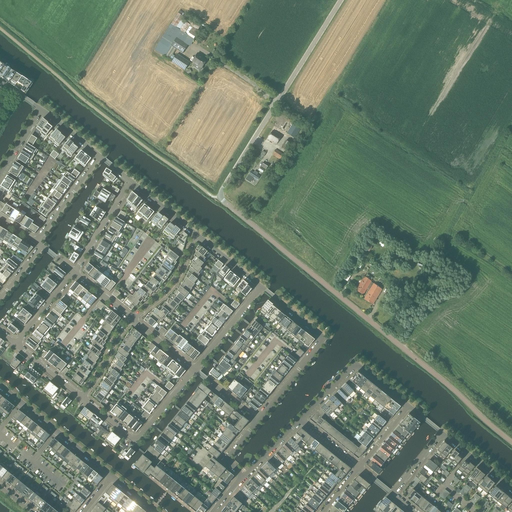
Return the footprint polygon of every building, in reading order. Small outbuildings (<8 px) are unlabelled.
[(198,35),(200,32),(202,34),(204,29),(201,27),(198,31),(199,32),(198,32),(197,32),(201,25),(188,17),(185,21),(184,20),(186,17),(183,15),(183,16),(178,13),(171,24),(173,25),(176,28),(179,29),(180,30),(187,35),(194,39),(195,38),(196,39),(196,38),(198,39),(200,36),(198,35)] [(171,24),(154,50),(161,55),(169,60),(176,50),(170,46),(175,40),(176,37),(188,45),(190,46),(194,40),(194,39),(187,35),(180,30),(179,29),(176,28),(173,25),(171,24)] [(188,45),(176,37),(175,40),(170,46),(176,50),(182,54),(188,45)] [(206,60),(200,56),(201,55),(197,53),(192,62),(202,67),(206,60)] [(171,62),(185,71),(190,62),(177,54),(171,62)] [(0,77),(3,79),(9,69),(3,65),(0,68),(0,71),(3,73),(0,76),(0,77)] [(14,72),(9,69),(3,79),(8,83),(15,73),(14,72)] [(20,76),(15,73),(8,83),(10,84),(12,81),(15,83),(12,86),(14,86),(20,77),(20,76)] [(20,91),(27,81),(20,77),(14,86),(19,90),(20,91)] [(30,83),(27,81),(20,91),(25,94),(28,89),(27,88),(28,87),(29,88),(32,84),(30,83)] [(41,132),(48,124),(49,123),(43,118),(36,129),(41,132)] [(45,137),(53,128),(48,124),(41,132),(40,133),(45,137)] [(292,125),(286,133),(294,139),(300,130),(292,125)] [(54,143),(61,134),(61,133),(57,129),(49,139),(54,143)] [(268,139),(276,144),(281,136),(273,131),(268,139)] [(59,146),(65,138),(61,134),(54,143),(59,146)] [(66,153),(73,144),(74,145),(74,144),(69,140),(62,149),(66,153)] [(281,147),(286,151),(287,151),(289,152),(292,146),(290,145),(291,144),(286,140),(281,147)] [(28,144),(24,149),(35,155),(38,150),(32,147),(28,144)] [(66,154),(71,158),(78,148),(74,145),(73,144),(66,153),(66,154)] [(24,149),(21,154),(30,160),(31,161),(35,155),(24,149)] [(276,149),(272,155),(280,160),(283,154),(276,149)] [(86,155),(81,151),(74,160),(79,164),(79,163),(86,155)] [(27,165),(30,160),(21,154),(18,159),(27,165)] [(79,163),(84,167),(91,159),(86,155),(79,163)] [(22,173),(25,168),(16,162),(13,167),(22,173)] [(264,162),(261,167),(266,170),(269,165),(264,162)] [(13,167),(9,173),(19,178),(22,173),(13,167)] [(118,179),(111,174),(112,172),(108,169),(107,169),(103,175),(105,177),(107,179),(107,178),(114,183),(118,179)] [(251,171),(246,179),(250,182),(252,177),(257,180),(259,176),(256,174),(257,173),(255,172),(254,173),(251,171)] [(76,178),(71,175),(67,172),(63,176),(72,183),(76,178)] [(17,182),(7,176),(4,181),(13,187),(17,182)] [(63,176),(60,180),(60,181),(69,187),(72,183),(63,176)] [(66,191),(69,187),(60,181),(60,180),(59,180),(56,184),(66,191)] [(13,187),(4,181),(1,186),(6,189),(10,192),(13,187)] [(62,196),(66,191),(56,184),(53,189),(55,190),(62,196)] [(116,196),(103,189),(100,194),(113,201),(116,196)] [(55,190),(52,194),(59,200),(62,196),(55,190)] [(113,201),(100,194),(96,191),(93,196),(105,203),(108,199),(113,201)] [(132,192),(127,202),(131,205),(130,206),(131,206),(138,197),(133,192),(132,192)] [(56,204),(59,200),(52,194),(51,193),(47,198),(56,204)] [(131,206),(135,210),(143,201),(138,197),(131,206)] [(53,209),(56,204),(47,198),(44,202),(53,209)] [(44,202),(43,201),(40,206),(42,207),(50,213),(53,209),(44,202)] [(12,206),(11,206),(7,203),(5,207),(1,212),(6,215),(12,206)] [(12,205),(11,206),(12,206),(6,215),(10,218),(16,210),(17,208),(12,205)] [(142,218),(150,208),(148,207),(148,208),(148,207),(145,205),(136,215),(141,219),(142,218)] [(93,211),(103,217),(106,213),(96,206),(93,211)] [(39,212),(46,218),(50,213),(42,207),(39,212)] [(150,208),(142,218),(147,222),(154,212),(151,210),(151,209),(150,208)] [(16,210),(10,218),(15,221),(20,213),(16,210)] [(100,222),(103,217),(93,211),(90,216),(100,222)] [(20,213),(15,221),(19,224),(25,216),(20,213)] [(156,226),(164,216),(163,216),(163,217),(158,213),(151,222),(156,225),(156,226)] [(88,220),(86,218),(81,215),(78,220),(88,226),(91,221),(88,220)] [(25,216),(19,224),(24,227),(29,219),(25,216)] [(168,220),(164,216),(156,226),(161,229),(164,226),(167,222),(168,220)] [(122,227),(125,223),(117,218),(114,222),(122,227)] [(29,219),(24,227),(29,230),(34,221),(29,219)] [(34,221),(29,230),(35,234),(41,226),(34,221)] [(122,227),(114,222),(114,223),(114,222),(111,227),(120,233),(123,228),(122,227)] [(168,236),(169,234),(176,226),(175,227),(171,223),(170,223),(169,225),(167,228),(163,232),(168,236)] [(176,226),(169,234),(168,236),(173,239),(181,230),(180,230),(181,230),(176,226)] [(71,232),(81,238),(84,233),(74,227),(71,232)] [(120,233),(111,227),(108,232),(117,237),(120,233)] [(4,229),(0,235),(0,238),(3,240),(9,232),(4,229)] [(8,243),(13,235),(9,232),(3,240),(8,243)] [(78,242),(81,238),(71,232),(68,236),(78,242)] [(105,236),(115,242),(117,237),(108,232),(105,236)] [(180,237),(179,236),(176,240),(177,240),(181,244),(177,248),(183,252),(188,236),(184,232),(180,237)] [(125,271),(146,236),(142,234),(120,268),(125,271)] [(8,243),(7,244),(12,247),(18,238),(13,235),(8,243)] [(115,242),(105,236),(102,241),(111,246),(112,247),(115,242)] [(18,238),(12,247),(17,250),(18,248),(22,241),(18,238)] [(18,248),(28,254),(33,248),(22,241),(18,248)] [(102,241),(100,245),(108,250),(110,252),(111,252),(113,247),(112,247),(111,246),(102,241)] [(108,250),(100,245),(97,250),(105,255),(107,256),(110,252),(108,250)] [(205,257),(209,253),(200,245),(199,246),(196,249),(196,250),(197,251),(205,258),(205,257)] [(370,255),(374,250),(367,246),(364,252),(370,255)] [(105,255),(97,250),(94,255),(99,258),(102,260),(105,255)] [(177,256),(172,252),(170,250),(166,255),(168,256),(168,255),(176,262),(179,259),(178,258),(179,257),(177,256)] [(74,264),(80,254),(75,251),(73,254),(71,253),(68,259),(74,264)] [(197,251),(195,255),(194,256),(195,257),(202,262),(206,258),(205,257),(205,258),(197,251)] [(147,254),(138,263),(142,267),(151,257),(147,254)] [(23,261),(13,255),(11,258),(20,265),(23,261)] [(168,255),(168,256),(164,260),(165,260),(174,267),(176,264),(177,263),(176,262),(168,255)] [(193,262),(201,269),(201,268),(205,264),(202,262),(195,257),(193,260),(192,261),(193,262)] [(18,266),(9,258),(5,263),(7,264),(15,270),(18,266)] [(162,265),(163,265),(171,272),(172,272),(174,269),(175,267),(174,267),(165,260),(162,265)] [(191,265),(191,266),(190,267),(191,268),(191,267),(198,273),(199,273),(202,269),(201,268),(201,269),(193,262),(191,265)] [(88,275),(94,268),(89,263),(84,272),(88,275)] [(7,264),(4,268),(11,274),(15,270),(7,264)] [(160,270),(169,277),(171,273),(172,272),(171,272),(163,265),(162,265),(159,269),(160,270)] [(224,277),(230,270),(225,266),(219,273),(224,277)] [(4,268),(3,267),(0,270),(0,272),(8,278),(11,274),(4,268)] [(63,279),(66,274),(58,267),(54,271),(63,279)] [(188,272),(189,273),(196,279),(197,278),(200,274),(199,273),(198,273),(191,267),(191,268),(189,271),(188,272)] [(94,268),(88,275),(92,279),(98,271),(94,268)] [(98,271),(92,279),(96,282),(102,274),(103,275),(103,274),(99,270),(98,271)] [(157,274),(165,281),(168,278),(169,277),(160,270),(157,274)] [(234,274),(231,272),(230,272),(224,280),(229,284),(236,275),(234,274)] [(162,285),(163,284),(165,281),(157,274),(156,273),(153,278),(162,285)] [(195,284),(195,285),(199,280),(197,278),(196,279),(189,273),(186,276),(187,276),(186,277),(186,278),(186,277),(195,284)] [(107,278),(103,275),(102,274),(96,282),(101,285),(107,278)] [(236,276),(236,275),(229,284),(233,288),(240,279),(236,276)] [(48,277),(44,282),(54,290),(57,285),(48,277)] [(107,278),(101,285),(105,289),(112,280),(107,277),(107,278)] [(153,278),(152,277),(149,282),(158,289),(159,288),(162,285),(153,278)] [(192,288),(195,284),(186,277),(186,278),(184,281),(183,282),(184,282),(192,288)] [(355,290),(363,295),(371,282),(364,277),(355,290)] [(116,284),(112,280),(105,289),(109,292),(116,284)] [(240,294),(248,285),(248,284),(243,281),(236,290),(240,294)] [(50,294),(54,290),(44,282),(40,286),(50,294)] [(80,285),(76,282),(70,289),(74,293),(80,285)] [(155,292),(158,289),(149,282),(146,286),(153,292),(153,293),(154,293),(155,292)] [(189,294),(193,289),(192,288),(184,282),(183,282),(181,285),(180,287),(180,286),(189,293),(189,294)] [(146,286),(144,284),(141,289),(140,289),(149,296),(150,297),(151,295),(151,296),(153,293),(153,292),(146,286)] [(373,284),(364,299),(373,305),(382,289),(373,284)] [(84,289),(84,288),(80,285),(74,293),(72,294),(77,298),(78,296),(84,289)] [(240,294),(241,294),(241,293),(246,297),(252,289),(247,285),(248,285),(240,294)] [(178,290),(177,291),(186,298),(189,294),(189,293),(180,286),(180,287),(178,290)] [(82,300),(88,292),(84,289),(78,296),(82,300)] [(144,299),(145,300),(146,299),(149,296),(140,289),(141,289),(140,289),(137,293),(145,299),(144,299)] [(182,302),(186,298),(177,291),(177,292),(176,292),(174,295),(182,301),(182,302)] [(93,295),(92,295),(93,295),(89,292),(88,292),(82,300),(87,303),(93,295)] [(137,293),(136,292),(133,296),(140,302),(141,303),(142,302),(144,299),(145,299),(137,293)] [(41,305),(45,301),(36,293),(32,298),(41,305)] [(130,294),(126,298),(135,305),(135,306),(136,306),(137,305),(137,306),(140,302),(133,296),(130,294)] [(91,306),(97,299),(93,295),(93,296),(93,295),(87,303),(91,306)] [(170,299),(178,306),(179,305),(182,302),(182,301),(174,295),(173,296),(173,295),(170,299)] [(32,298),(29,302),(38,309),(41,305),(32,298)] [(135,305),(126,298),(122,303),(131,310),(132,310),(135,307),(135,306),(135,305)] [(174,310),(175,310),(179,306),(179,305),(178,306),(170,299),(170,298),(169,300),(169,299),(166,302),(166,303),(175,309),(174,310)] [(64,311),(68,307),(66,305),(60,301),(57,305),(64,311)] [(268,301),(261,310),(265,314),(272,304),(268,301)] [(162,306),(169,312),(171,314),(174,310),(175,309),(166,303),(166,302),(165,303),(164,303),(162,306)] [(222,310),(229,316),(230,315),(231,315),(233,312),(224,304),(220,308),(222,310)] [(265,314),(269,317),(276,309),(272,306),(273,305),(273,304),(272,304),(265,314)] [(57,305),(53,309),(54,309),(53,309),(61,315),(63,313),(64,311),(57,305)] [(162,306),(161,305),(160,306),(158,309),(157,310),(166,316),(166,317),(166,316),(169,312),(162,306)] [(29,320),(33,316),(24,309),(20,313),(29,320)] [(53,309),(53,310),(53,309),(50,313),(50,314),(58,320),(62,316),(61,315),(53,309)] [(158,309),(157,309),(156,310),(153,313),(161,320),(162,321),(166,316),(157,310),(158,309)] [(276,309),(269,317),(274,321),(280,312),(279,311),(276,309)] [(227,319),(229,316),(222,310),(219,314),(226,320),(227,319)] [(113,312),(109,317),(117,323),(118,322),(118,323),(121,319),(121,318),(113,312)] [(156,322),(158,324),(161,320),(153,313),(152,312),(152,313),(151,313),(149,316),(156,322)] [(275,320),(279,323),(285,316),(280,312),(274,321),(275,320)] [(25,325),(29,320),(20,313),(17,317),(25,325)] [(50,314),(47,318),(55,325),(58,320),(50,314)] [(219,314),(215,318),(223,324),(224,323),(226,320),(219,314)] [(144,320),(152,327),(156,322),(149,316),(148,315),(147,317),(147,316),(144,320)] [(285,316),(279,323),(278,324),(282,327),(289,319),(288,318),(285,316)] [(117,323),(109,317),(105,321),(113,328),(114,328),(117,324),(116,324),(117,323)] [(51,328),(52,329),(55,325),(47,318),(46,318),(43,322),(51,328)] [(215,318),(214,318),(211,322),(210,321),(219,329),(220,328),(221,327),(223,324),(215,318)] [(282,327),(286,331),(293,322),(290,320),(289,319),(282,327)] [(111,333),(111,332),(113,329),(114,328),(113,328),(105,321),(101,325),(103,326),(111,333)] [(219,329),(210,321),(206,325),(216,333),(217,332),(217,331),(219,329)] [(257,323),(255,321),(251,326),(259,333),(263,328),(258,323),(257,323)] [(43,322),(41,325),(40,326),(47,332),(51,328),(43,322)] [(293,322),(286,331),(291,334),(297,326),(296,325),(293,322)] [(16,336),(20,331),(11,324),(7,329),(16,336)] [(215,334),(216,333),(206,325),(207,326),(204,330),(212,337),(215,334)] [(40,326),(39,327),(36,330),(37,330),(36,330),(44,336),(47,332),(40,326)] [(111,332),(111,333),(103,326),(99,331),(100,331),(108,337),(108,336),(109,336),(110,334),(111,333),(111,332)] [(259,333),(251,326),(247,331),(255,338),(259,333)] [(291,334),(295,338),(302,329),(300,328),(297,326),(291,334)] [(138,340),(141,335),(142,335),(133,328),(133,329),(130,332),(130,333),(138,340)] [(175,332),(171,329),(164,337),(165,337),(169,340),(175,332)] [(302,329),(295,338),(299,341),(300,340),(306,333),(304,331),(302,329)] [(41,341),(42,341),(45,337),(44,336),(36,330),(36,331),(36,330),(33,334),(33,335),(41,341)] [(212,337),(204,330),(201,334),(209,341),(210,341),(210,340),(212,337)] [(100,331),(97,335),(98,337),(98,336),(105,342),(106,341),(108,339),(108,337),(100,331)] [(255,338),(247,331),(243,336),(252,343),(251,342),(255,338)] [(169,340),(173,344),(179,336),(175,333),(176,332),(175,332),(169,340)] [(134,345),(134,344),(138,340),(130,333),(129,334),(129,333),(126,337),(127,337),(126,338),(134,345)] [(304,344),(310,336),(306,333),(300,340),(299,341),(298,342),(302,346),(304,343),(304,344)] [(209,341),(201,334),(197,339),(198,339),(200,341),(202,342),(204,344),(205,345),(206,345),(207,344),(209,341)] [(38,345),(41,341),(33,335),(30,339),(38,346),(38,345)] [(173,344),(177,347),(184,339),(180,335),(179,336),(173,344)] [(105,342),(98,336),(98,337),(95,341),(103,347),(105,344),(106,343),(105,342)] [(252,343),(243,336),(239,340),(248,348),(252,343)] [(310,336),(304,344),(309,347),(315,340),(314,340),(311,337),(310,336)] [(131,349),(134,345),(134,344),(134,345),(126,338),(123,341),(123,342),(131,349)] [(35,351),(39,346),(38,345),(38,346),(30,339),(29,339),(26,343),(35,351)] [(181,351),(188,342),(184,339),(177,347),(181,351)] [(248,348),(239,340),(235,345),(243,352),(247,347),(248,348)] [(101,352),(103,349),(104,348),(103,347),(95,341),(91,345),(92,346),(101,352)] [(121,348),(129,354),(133,350),(131,349),(123,342),(123,343),(121,346),(120,347),(121,348)] [(181,351),(185,354),(191,347),(188,343),(188,342),(181,351)] [(243,352),(235,345),(231,350),(238,356),(242,352),(243,352)] [(101,352),(92,346),(89,350),(90,351),(98,357),(99,357),(101,354),(102,353),(101,352)] [(156,347),(152,351),(150,354),(154,358),(160,350),(156,347)] [(185,354),(190,357),(196,350),(191,347),(185,354)] [(121,348),(120,349),(118,351),(117,352),(118,353),(126,359),(129,354),(121,348)] [(154,358),(158,361),(164,354),(164,353),(161,350),(160,350),(154,358)] [(194,361),(200,353),(196,350),(190,357),(194,361)] [(238,356),(231,350),(227,355),(235,361),(238,356)] [(48,353),(44,358),(48,362),(54,354),(50,351),(48,353)] [(98,357),(90,351),(86,355),(88,356),(96,362),(96,361),(96,362),(99,359),(98,359),(99,358),(99,357),(98,357)] [(18,353),(16,356),(11,366),(15,370),(25,358),(18,353)] [(118,353),(116,356),(115,357),(116,358),(124,365),(124,364),(128,360),(126,359),(118,353)] [(48,362),(52,365),(59,358),(54,354),(48,362)] [(162,365),(163,365),(163,364),(169,357),(168,356),(165,354),(164,354),(158,361),(157,362),(162,365)] [(235,361),(227,355),(223,360),(232,367),(232,368),(236,363),(235,361)] [(289,355),(286,359),(293,365),(297,361),(289,355)] [(96,362),(88,356),(85,361),(86,361),(93,367),(94,366),(96,364),(97,363),(96,362)] [(169,357),(163,364),(163,365),(167,368),(173,360),(169,357)] [(63,361),(59,358),(52,365),(57,368),(63,361)] [(114,363),(122,370),(122,369),(126,365),(124,364),(124,365),(116,358),(116,359),(115,359),(114,361),(113,363),(114,363)] [(282,362),(290,369),(293,365),(286,359),(285,358),(282,362)] [(63,361),(57,368),(61,372),(68,363),(64,359),(63,361)] [(166,369),(170,372),(177,364),(176,363),(173,360),(167,368),(166,369)] [(219,365),(228,372),(232,367),(223,360),(219,365)] [(93,367),(86,361),(85,361),(82,365),(91,372),(93,369),(94,367),(93,367)] [(279,367),(287,373),(288,372),(287,372),(290,369),(282,362),(278,366),(279,367)] [(119,374),(122,370),(114,363),(111,366),(111,368),(119,374)] [(174,377),(175,375),(181,367),(178,365),(178,364),(177,364),(170,372),(169,373),(174,377)] [(88,376),(90,373),(91,372),(82,365),(78,369),(79,369),(88,377),(88,376)] [(228,372),(219,365),(215,370),(223,376),(226,371),(227,372),(228,372)] [(181,367),(175,375),(180,378),(186,371),(181,367)] [(287,373),(279,367),(276,371),(283,377),(286,374),(286,375),(287,373)] [(36,372),(32,368),(24,377),(29,381),(36,372)] [(111,368),(109,371),(108,372),(109,373),(116,379),(117,379),(119,376),(120,375),(119,374),(111,368)] [(223,376),(215,370),(213,368),(211,372),(209,373),(217,379),(221,375),(223,376)] [(88,377),(79,369),(75,374),(76,375),(76,374),(84,381),(85,381),(85,380),(87,378),(88,377),(88,376),(88,377)] [(271,374),(280,382),(283,377),(276,371),(274,370),(271,374)] [(29,381),(33,384),(40,375),(36,372),(29,381)] [(352,390),(356,385),(363,377),(357,372),(346,384),(352,390)] [(109,373),(106,376),(105,377),(106,378),(114,384),(115,385),(118,380),(117,379),(116,379),(109,373)] [(73,379),(81,386),(81,385),(81,386),(84,382),(85,381),(84,381),(76,374),(76,375),(73,379)] [(276,386),(280,382),(271,374),(270,374),(267,378),(268,379),(276,386)] [(356,385),(361,389),(368,380),(363,377),(356,385)] [(106,378),(105,379),(105,378),(103,381),(103,382),(111,388),(114,384),(106,378)] [(265,384),(273,390),(276,386),(268,379),(265,383),(265,384)] [(56,384),(52,380),(42,392),(47,395),(55,386),(56,384)] [(234,380),(232,383),(228,388),(232,392),(239,383),(234,380)] [(361,389),(365,393),(372,384),(368,380),(361,389)] [(103,382),(102,383),(100,385),(100,386),(108,393),(109,394),(112,389),(111,388),(103,382)] [(203,393),(208,396),(211,391),(201,383),(198,388),(203,392),(203,393)] [(236,395),(243,387),(239,383),(232,392),(236,395)] [(273,390),(265,384),(262,388),(270,394),(273,390)] [(354,391),(352,390),(346,384),(341,388),(349,396),(354,391)] [(377,388),(372,384),(365,393),(370,397),(377,388)] [(154,390),(155,391),(163,397),(164,397),(166,395),(166,394),(167,393),(158,385),(157,386),(154,390)] [(55,386),(47,395),(53,400),(58,394),(56,392),(59,389),(55,386)] [(100,386),(100,387),(97,390),(97,391),(105,398),(105,397),(108,393),(100,386)] [(247,390),(243,387),(236,395),(240,398),(247,390)] [(203,393),(203,392),(198,388),(194,392),(196,393),(200,397),(204,400),(208,396),(203,393)] [(262,388),(259,392),(266,398),(270,394),(262,388)] [(345,400),(349,396),(341,388),(337,392),(345,400)] [(370,397),(375,400),(382,392),(377,388),(370,397)] [(93,396),(101,402),(103,400),(105,398),(97,391),(96,392),(93,395),(93,396)] [(155,391),(152,395),(160,402),(160,401),(161,401),(161,400),(163,398),(163,397),(155,391)] [(255,396),(263,403),(266,398),(259,392),(258,392),(254,396),(255,396)] [(379,404),(386,396),(382,392),(375,400),(379,404)] [(192,398),(196,401),(201,404),(204,400),(200,397),(196,393),(192,398)] [(160,402),(152,395),(148,399),(157,406),(157,405),(158,404),(160,402)] [(214,404),(219,398),(216,395),(211,401),(214,404)] [(263,403),(255,396),(252,401),(259,407),(263,403)] [(333,396),(329,400),(337,408),(341,404),(333,396)] [(379,404),(384,408),(391,399),(386,396),(379,404)] [(64,410),(65,410),(72,401),(67,397),(60,406),(61,407),(60,407),(64,410)] [(145,403),(153,410),(154,409),(157,406),(148,399),(147,398),(144,402),(145,403)] [(196,401),(192,398),(188,402),(193,406),(197,409),(201,404),(196,401)] [(218,407),(223,401),(219,398),(214,404),(218,407)] [(384,408),(389,412),(396,403),(391,399),(384,408)] [(0,407),(0,409),(3,412),(11,403),(10,403),(9,402),(6,400),(0,407)] [(252,401),(251,400),(247,404),(256,411),(259,407),(252,401)] [(329,400),(325,405),(333,412),(337,408),(329,400)] [(222,410),(227,404),(223,401),(218,407),(222,410)] [(185,407),(189,410),(193,413),(197,409),(193,406),(188,402),(185,407)] [(11,403),(3,412),(8,416),(14,408),(15,407),(14,406),(13,405),(11,403)] [(122,406),(118,403),(111,412),(114,415),(115,416),(122,406)] [(153,410),(145,403),(142,407),(141,407),(142,408),(145,411),(150,415),(151,415),(150,414),(152,411),(153,411),(153,410)] [(400,407),(396,403),(389,412),(393,416),(400,407)] [(225,413),(230,407),(227,404),(222,410),(225,413)] [(328,417),(333,412),(325,405),(321,409),(325,413),(328,417)] [(119,419),(125,411),(125,412),(127,410),(122,406),(115,416),(116,417),(116,416),(119,419)] [(91,419),(94,415),(94,414),(85,407),(77,416),(82,420),(84,417),(89,421),(91,419)] [(189,410),(185,407),(181,411),(185,415),(190,418),(193,413),(189,410)] [(225,413),(229,416),(234,410),(230,407),(225,413)] [(310,420),(316,425),(321,418),(325,413),(321,409),(316,413),(310,420)] [(23,413),(22,413),(21,412),(19,410),(18,411),(12,419),(15,422),(23,413)] [(123,422),(129,415),(125,412),(125,411),(119,419),(122,421),(123,422)] [(182,419),(186,422),(190,418),(185,415),(181,411),(177,416),(182,419)] [(237,412),(234,416),(239,421),(240,421),(243,417),(237,412)] [(23,413),(15,422),(16,422),(17,420),(21,423),(26,416),(25,415),(23,413)] [(91,419),(92,420),(90,421),(95,425),(96,423),(100,426),(103,422),(94,414),(94,415),(91,419)] [(130,414),(129,415),(123,422),(124,423),(125,423),(124,423),(125,424),(125,423),(125,424),(126,424),(126,425),(126,424),(127,425),(126,425),(127,425),(127,426),(134,417),(130,414)] [(399,426),(410,435),(420,423),(414,418),(414,419),(408,414),(399,426)] [(28,418),(26,416),(21,423),(24,426),(30,419),(28,418)] [(131,429),(132,429),(138,422),(139,420),(135,416),(134,417),(127,426),(128,426),(131,429)] [(178,424),(182,427),(186,422),(182,419),(177,416),(174,420),(178,424)] [(378,416),(375,420),(383,426),(386,422),(378,416)] [(234,427),(234,428),(239,432),(240,433),(248,422),(243,417),(240,421),(239,421),(234,427)] [(325,421),(321,418),(316,425),(320,428),(325,421)] [(30,419),(24,426),(28,429),(26,431),(27,431),(34,422),(32,421),(30,419)] [(174,428),(179,432),(182,427),(178,424),(174,420),(170,425),(174,428)] [(371,424),(379,430),(383,426),(375,420),(371,424)] [(330,425),(325,421),(320,428),(324,431),(330,425)] [(36,424),(34,422),(27,431),(31,434),(38,425),(36,424)] [(136,433),(142,425),(138,422),(132,429),(136,432),(136,433)] [(230,424),(227,429),(235,436),(239,432),(234,428),(234,427),(230,424)] [(371,424),(368,428),(376,435),(379,430),(371,424)] [(40,427),(38,425),(31,434),(32,433),(36,436),(35,438),(42,429),(40,427)] [(167,429),(171,433),(175,436),(179,432),(174,428),(170,425),(167,429)] [(330,425),(324,431),(328,435),(334,428),(330,425)] [(410,435),(399,426),(394,431),(406,441),(410,435)] [(338,432),(334,428),(328,435),(333,438),(338,432)] [(368,428),(365,433),(373,439),(376,435),(368,428)] [(42,429),(35,438),(36,438),(39,441),(46,432),(44,430),(42,429)] [(171,433),(167,429),(163,434),(167,437),(171,441),(175,436),(171,433)] [(227,429),(223,434),(231,440),(235,436),(227,429)] [(297,445),(300,442),(302,440),(307,434),(301,429),(296,434),(291,439),(297,445)] [(406,441),(394,431),(391,436),(402,445),(406,441)] [(48,434),(46,432),(39,441),(40,439),(45,442),(49,436),(50,435),(48,434)] [(116,435),(112,432),(104,442),(109,445),(117,436),(116,435)] [(338,432),(333,438),(337,441),(342,435),(338,432)] [(118,433),(116,435),(117,436),(109,445),(113,449),(123,437),(118,433)] [(365,433),(361,437),(369,443),(373,439),(365,433)] [(159,438),(164,442),(168,445),(171,441),(167,437),(163,434),(159,438)] [(223,434),(219,438),(228,445),(231,440),(223,434)] [(302,440),(300,442),(305,445),(311,437),(307,434),(302,440)] [(346,438),(342,435),(337,441),(341,445),(346,438)] [(398,450),(402,445),(391,436),(387,441),(398,450)] [(306,443),(310,447),(315,440),(311,437),(305,445),(306,443)] [(358,441),(362,445),(362,444),(366,447),(369,443),(361,437),(358,441)] [(53,449),(58,442),(54,438),(48,446),(53,449)] [(164,442),(159,438),(156,443),(160,446),(164,450),(168,445),(164,442)] [(224,450),(228,445),(219,438),(216,443),(224,450)] [(346,438),(341,445),(345,448),(350,442),(346,438)] [(289,440),(287,443),(295,451),(299,447),(297,445),(291,439),(290,439),(289,440)] [(310,447),(314,450),(319,444),(315,440),(310,447)] [(398,450),(387,441),(383,446),(394,455),(398,450)] [(61,444),(58,442),(53,449),(56,452),(55,454),(62,445),(61,444)] [(354,445),(350,442),(345,448),(349,451),(354,445)] [(446,448),(448,446),(446,444),(444,442),(438,449),(435,453),(439,457),(440,456),(446,448)] [(152,447),(156,451),(160,454),(164,450),(160,446),(156,443),(152,447)] [(216,443),(212,447),(220,454),(224,450),(216,443)] [(290,455),(295,451),(287,443),(286,444),(285,445),(282,447),(290,455)] [(314,450),(318,454),(324,447),(319,444),(314,450)] [(362,445),(359,448),(353,455),(358,459),(364,452),(367,448),(366,447),(362,444),(362,445)] [(64,447),(62,445),(55,454),(59,457),(66,448),(64,447)] [(354,445),(349,451),(353,455),(359,448),(354,445)] [(147,451),(152,455),(157,459),(160,454),(156,451),(152,447),(151,446),(147,451)] [(391,460),(394,455),(383,446),(379,450),(391,460)] [(448,446),(446,448),(440,456),(444,459),(453,449),(448,446)] [(220,454),(212,447),(208,452),(217,459),(220,454)] [(286,459),(290,455),(282,447),(282,448),(281,449),(278,452),(286,459)] [(324,447),(318,454),(322,457),(328,450),(324,447)] [(63,460),(70,451),(68,450),(66,448),(59,457),(63,460)] [(128,461),(136,452),(131,448),(127,453),(124,452),(122,455),(124,457),(128,461)] [(322,457),(327,460),(332,454),(328,450),(322,457)] [(390,460),(391,460),(379,450),(379,451),(375,456),(374,456),(384,463),(388,458),(390,460)] [(457,456),(459,454),(454,450),(450,455),(447,459),(452,462),(457,456)] [(73,453),(70,451),(63,460),(67,464),(74,455),(73,453)] [(282,464),(286,459),(278,452),(277,453),(274,456),(282,464)] [(327,460),(331,464),(336,457),(332,454),(327,460)] [(67,464),(71,467),(78,458),(77,457),(74,455),(67,464)] [(134,465),(143,473),(148,467),(152,463),(143,455),(134,465)] [(270,460),(278,468),(282,464),(274,456),(272,457),(270,460)] [(380,468),(384,463),(374,456),(371,461),(382,470),(380,468)] [(462,459),(457,456),(452,462),(450,464),(455,467),(462,459)] [(334,469),(340,461),(336,457),(331,464),(335,467),(334,469)] [(78,458),(71,467),(73,465),(77,468),(82,461),(81,460),(78,458)] [(212,458),(205,467),(210,470),(217,462),(212,458)] [(266,464),(274,472),(278,468),(270,460),(269,461),(268,462),(266,464)] [(436,473),(439,468),(429,460),(426,464),(434,471),(436,473)] [(84,463),(82,461),(77,468),(80,471),(86,464),(84,463)] [(340,461),(334,469),(338,472),(339,470),(344,464),(340,461)] [(378,475),(382,470),(371,461),(367,466),(378,475)] [(469,465),(464,461),(458,470),(462,473),(469,465)] [(221,466),(217,462),(210,470),(214,474),(221,466)] [(150,475),(153,471),(157,466),(152,463),(148,467),(143,473),(148,477),(150,475)] [(469,465),(462,473),(466,477),(474,467),(470,463),(469,465)] [(88,466),(86,464),(80,471),(84,474),(90,467),(88,466)] [(265,465),(264,466),(261,469),(269,476),(274,472),(266,464),(265,465)] [(336,474),(335,476),(341,481),(345,475),(350,469),(344,464),(339,470),(338,472),(336,474)] [(426,464),(422,468),(431,475),(434,471),(426,464)] [(9,469),(5,466),(0,472),(0,476),(2,478),(9,469)] [(150,475),(155,479),(161,470),(157,466),(153,471),(150,475)] [(214,474),(219,478),(226,469),(221,466),(214,474)] [(92,469),(90,467),(84,474),(82,476),(87,480),(88,478),(94,471),(92,469)] [(422,468),(419,473),(427,479),(427,480),(429,481),(433,476),(431,475),(422,468)] [(474,480),(480,472),(476,468),(469,476),(473,480),(474,480)] [(9,470),(9,469),(2,478),(6,481),(12,475),(8,471),(9,470)] [(234,476),(226,469),(219,478),(227,485),(234,476)] [(269,476),(261,469),(260,470),(257,473),(265,481),(269,476)] [(161,470),(155,479),(159,482),(166,474),(161,470)] [(96,473),(94,471),(88,478),(92,481),(98,474),(96,473)] [(485,475),(480,472),(474,480),(473,480),(472,482),(477,485),(485,475)] [(265,481),(257,473),(256,474),(253,477),(261,485),(265,481)] [(335,476),(332,473),(328,478),(336,484),(337,485),(341,481),(335,476)] [(427,479),(419,473),(415,477),(420,481),(424,484),(427,480),(427,479)] [(99,474),(98,474),(92,481),(97,485),(103,478),(99,474)] [(159,482),(164,486),(171,478),(166,474),(159,482)] [(12,475),(6,481),(8,483),(11,485),(16,478),(12,475)] [(359,475),(355,480),(364,488),(366,490),(370,485),(359,475)] [(478,487),(482,490),(491,480),(486,476),(478,487)] [(261,485),(253,477),(253,478),(252,479),(249,482),(257,489),(261,485)] [(20,481),(16,478),(11,485),(12,486),(14,488),(20,481)] [(171,478),(164,486),(168,490),(175,481),(171,478)] [(333,488),(336,484),(328,478),(325,482),(333,488)] [(359,493),(364,488),(355,480),(350,486),(359,493)] [(495,484),(491,480),(482,490),(487,494),(495,484)] [(16,489),(18,491),(24,484),(20,481),(14,488),(16,489)] [(168,490),(173,494),(180,485),(175,481),(168,490)] [(257,489),(249,482),(244,486),(252,494),(257,489)] [(329,492),(333,488),(325,482),(321,486),(329,492)] [(216,488),(213,492),(211,494),(217,498),(221,492),(225,488),(220,483),(220,484),(216,488)] [(27,487),(24,484),(18,491),(22,494),(29,485),(27,487)] [(29,485),(22,494),(23,495),(26,497),(32,488),(29,485)] [(108,498),(117,488),(112,485),(104,495),(106,497),(108,499),(108,498)] [(180,485),(173,494),(178,497),(185,489),(180,485)] [(252,494),(244,486),(243,487),(240,490),(248,498),(252,494)] [(329,492),(321,486),(318,490),(326,497),(329,492)] [(357,501),(360,498),(357,496),(359,493),(350,486),(346,491),(355,499),(357,501)] [(489,495),(493,498),(500,490),(495,486),(489,495)] [(86,489),(85,488),(84,487),(81,491),(88,497),(91,493),(86,489)] [(36,491),(32,488),(26,497),(29,500),(36,491)] [(108,498),(113,502),(121,491),(117,488),(108,498)] [(178,497),(182,501),(189,493),(185,489),(178,497)] [(410,501),(417,493),(413,489),(406,497),(410,501)] [(322,501),(326,497),(318,490),(315,494),(322,501)] [(504,493),(500,490),(493,498),(497,502),(504,493)] [(36,491),(29,500),(32,502),(33,503),(38,496),(35,493),(36,491)] [(78,495),(85,500),(88,497),(81,491),(78,495)] [(118,503),(125,495),(121,491),(113,502),(117,505),(119,503),(118,503)] [(351,504),(355,499),(346,491),(342,496),(351,504)] [(418,491),(417,493),(410,501),(414,504),(423,494),(418,491)] [(189,493),(182,501),(187,505),(194,496),(189,493)] [(508,497),(504,493),(497,502),(501,505),(508,497)] [(217,498),(211,494),(208,498),(207,499),(203,504),(208,508),(212,504),(217,498)] [(319,505),(322,501),(315,494),(311,499),(319,505)] [(414,504),(419,508),(427,498),(423,494),(414,504)] [(82,504),(85,500),(78,495),(75,498),(73,497),(82,504)] [(123,507),(129,498),(125,495),(118,503),(119,503),(122,506),(123,507)] [(43,500),(38,496),(33,503),(35,504),(37,506),(43,500)] [(194,496),(187,505),(192,509),(199,500),(194,496)] [(347,509),(351,504),(342,496),(337,502),(347,509)] [(70,501),(79,508),(82,504),(73,497),(70,501)] [(233,498),(232,499),(230,502),(238,509),(242,504),(238,501),(236,499),(234,497),(233,498)] [(377,511),(382,511),(391,501),(386,497),(381,503),(380,502),(378,505),(379,506),(376,509),(378,511),(377,511)] [(511,500),(511,499),(508,497),(501,505),(506,509),(511,500)] [(125,511),(133,502),(129,498),(123,507),(122,506),(121,508),(125,511)] [(423,511),(431,501),(427,498),(419,508),(423,511)] [(316,509),(319,505),(311,499),(308,503),(316,509)] [(43,500),(37,506),(38,507),(39,508),(41,510),(48,501),(47,503),(43,500)] [(203,504),(199,501),(199,500),(192,509),(195,511),(196,511),(200,508),(203,504)] [(46,511),(53,505),(48,501),(41,510),(42,510),(43,511),(44,511),(46,511)] [(70,501),(66,505),(69,507),(70,509),(74,511),(75,511),(79,508),(70,501)] [(393,503),(391,501),(382,511),(391,511),(396,506),(393,503)] [(423,511),(429,511),(435,504),(431,501),(423,511)] [(103,511),(106,509),(103,506),(102,506),(101,505),(98,502),(95,506),(101,511),(103,511)] [(125,511),(132,511),(138,505),(133,502),(125,511)] [(235,511),(238,509),(230,502),(226,507),(232,511),(235,511)] [(337,502),(334,506),(340,511),(344,511),(347,509),(337,502)] [(310,511),(313,511),(316,509),(308,503),(304,507),(310,511)]
